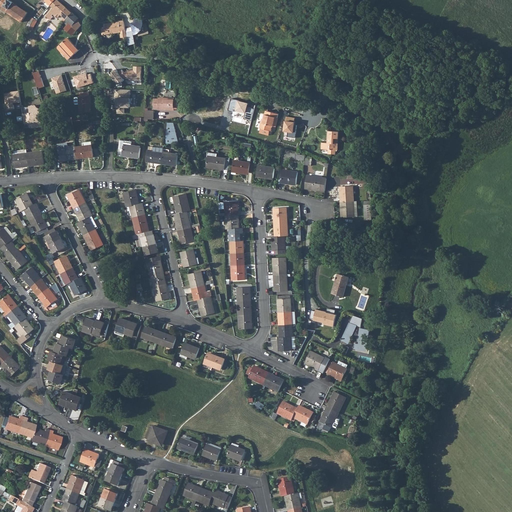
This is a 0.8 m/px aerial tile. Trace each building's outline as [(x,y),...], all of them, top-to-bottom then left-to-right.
[(0,3),(3,6),(1,9),(6,12),(22,22),(28,13),(9,0),(1,0),(0,2),(0,3)] [(58,0),(54,0),(50,5),(61,15),(61,14),(65,17),(62,20),(65,23),(67,19),(73,13),(58,0)] [(436,8),(443,10),(445,4),(439,1),(436,8)] [(73,13),(67,19),(70,22),(67,25),(65,28),(72,35),(78,29),(82,25),(82,24),(78,19),(79,18),(73,13)] [(31,17),(26,27),(33,31),(38,20),(31,17)] [(129,38),(124,19),(119,20),(119,21),(103,23),(103,26),(102,27),(101,29),(102,35),(120,32),(121,39),(129,38)] [(135,34),(137,33),(138,32),(139,31),(141,29),(141,28),(142,26),(142,24),(142,23),(141,22),(134,24),(133,23),(131,23),(130,24),(130,25),(131,26),(132,26),(134,34),(135,34)] [(68,38),(59,47),(59,49),(70,60),(80,50),(68,38)] [(142,80),(142,66),(134,66),(134,70),(128,70),(125,72),(122,69),(119,71),(116,69),(112,72),(113,77),(117,82),(122,82),(125,80),(124,79),(128,76),(130,80),(142,80)] [(41,72),(35,73),(39,89),(40,89),(46,87),(41,72)] [(87,73),(74,76),(77,87),(95,83),(91,73),(88,74),(87,73)] [(62,75),(52,78),(56,93),(66,90),(62,75)] [(133,90),(117,90),(117,113),(125,113),(125,108),(133,107),(133,90)] [(13,104),(20,103),(20,97),(19,92),(10,93),(10,96),(4,97),(6,104),(7,111),(14,110),(13,104)] [(79,106),(79,114),(91,113),(91,101),(92,101),(92,97),(79,98),(75,99),(74,100),(75,105),(76,106),(79,106)] [(158,100),(154,100),(154,110),(158,110),(158,111),(174,111),(175,109),(178,109),(178,101),(166,101),(166,100),(158,100)] [(22,115),(23,120),(40,118),(39,110),(37,109),(35,107),(29,107),(30,114),(22,115)] [(272,126),(273,126),(276,117),(278,118),(279,114),(266,110),(264,119),(262,118),(260,128),(261,128),(260,133),(268,135),(270,131),(271,131),(272,126)] [(145,112),(144,121),(153,121),(153,113),(145,112)] [(42,128),(40,118),(23,120),(23,122),(23,125),(31,124),(32,129),(42,128)] [(175,122),(168,122),(165,144),(179,144),(175,122)] [(322,142),(321,148),(328,149),(328,153),(335,154),(335,149),(338,150),(339,131),(329,130),(328,137),(329,137),(329,142),(327,142),(322,142)] [(122,141),(120,155),(138,157),(139,148),(135,147),(129,146),(130,142),(122,141)] [(83,148),(76,149),(77,158),(94,156),(93,147),(88,148),(88,147),(86,147),(83,147),(83,148)] [(153,162),(161,162),(162,153),(160,153),(161,149),(155,148),(154,152),(149,151),(149,152),(146,152),(145,162),(153,163),(153,162)] [(66,150),(59,152),(59,154),(60,160),(60,161),(77,158),(76,149),(71,150),(71,149),(69,149),(66,149),(66,150)] [(43,152),(28,154),(29,167),(45,165),(43,152)] [(162,153),(161,162),(176,164),(177,155),(162,153)] [(29,167),(28,154),(13,156),(15,169),(29,167)] [(207,157),(206,167),(213,168),(213,169),(223,170),(225,160),(221,159),(215,158),(207,157)] [(233,161),(232,171),(248,173),(250,164),(245,163),(246,162),(240,162),(233,161)] [(258,166),(256,175),(273,177),(274,168),(270,168),(270,167),(265,166),(265,167),(258,166)] [(283,169),(281,182),(296,184),(298,171),(283,169)] [(305,187),(325,190),(327,178),(307,175),(305,187)] [(341,185),(342,200),(354,200),(353,185),(341,185)] [(78,190),(66,196),(73,209),(84,203),(78,190)] [(135,190),(123,193),(126,206),(129,205),(138,203),(135,190)] [(25,193),(14,199),(20,212),(24,210),(32,206),(25,193)] [(186,193),(173,196),(177,212),(187,210),(190,209),(187,200),(186,193)] [(237,200),(224,201),(225,202),(221,203),(221,209),(225,209),(225,214),(238,213),(237,200)] [(354,200),(342,200),(342,216),(355,215),(354,200)] [(138,203),(129,205),(132,217),(145,214),(142,202),(138,203)] [(372,217),(372,202),(364,202),(365,218),(372,217)] [(84,203),(73,209),(79,221),(88,217),(91,215),(84,203)] [(32,206),(24,210),(28,220),(39,214),(34,205),(32,206)] [(287,208),(274,209),(275,223),(288,222),(287,208)] [(177,212),(174,213),(179,230),(191,227),(187,210),(177,212)] [(238,213),(225,214),(226,228),(230,228),(239,227),(238,213)] [(39,214),(28,220),(31,226),(33,231),(34,232),(45,226),(39,214)] [(145,214),(132,217),(135,230),(148,227),(145,214)] [(79,221),(76,223),(82,235),(94,229),(88,217),(79,221)] [(288,222),(275,223),(276,235),(285,234),(288,234),(288,222)] [(191,227),(179,230),(182,244),(194,240),(191,227)] [(239,227),(230,228),(231,240),(243,239),(243,227),(239,227)] [(0,231),(0,246),(2,249),(10,242),(17,237),(14,234),(12,235),(7,230),(4,229),(3,231),(2,230),(1,231),(0,231)] [(94,229),(82,235),(90,251),(101,245),(94,229)] [(45,236),(49,245),(60,239),(56,231),(45,236)] [(149,231),(136,234),(137,238),(138,238),(141,247),(144,246),(156,243),(154,234),(153,234),(152,231),(149,231)] [(276,235),(273,235),(273,241),(274,249),(286,248),(285,234),(276,235)] [(60,239),(49,245),(53,253),(64,248),(60,239)] [(243,239),(231,240),(232,252),(244,252),(243,239)] [(2,249),(0,250),(8,259),(18,252),(10,242),(2,249)] [(156,243),(144,246),(146,255),(158,252),(156,243)] [(193,249),(181,252),(185,267),(197,264),(193,249)] [(18,252),(8,259),(17,271),(27,263),(19,253),(18,252)] [(244,252),(232,252),(232,265),(245,265),(244,252)] [(147,263),(148,262),(151,276),(164,273),(160,259),(161,259),(160,255),(151,257),(146,259),(147,263)] [(65,256),(54,261),(60,274),(71,268),(65,256)] [(274,257),(275,274),(287,273),(286,256),(274,257)] [(245,265),(232,265),(233,280),(246,279),(245,265)] [(71,268),(60,274),(65,285),(68,283),(76,279),(71,268)] [(31,269),(21,277),(30,288),(40,280),(31,269)] [(202,272),(190,275),(193,286),(205,283),(202,272)] [(337,272),(332,292),(342,295),(348,275),(344,274),(344,273),(342,272),(342,273),(337,272)] [(164,273),(151,276),(154,288),(166,285),(164,273)] [(287,273),(275,274),(276,291),(288,290),(287,273)] [(76,279),(68,283),(74,296),(85,290),(79,278),(76,279)] [(40,280),(30,288),(38,297),(47,289),(40,280)] [(205,283),(193,286),(195,298),(198,297),(207,295),(205,283)] [(166,285),(154,288),(158,301),(170,298),(166,285)] [(251,286),(238,287),(239,300),(252,299),(251,288),(251,286)] [(47,289),(38,297),(46,308),(56,300),(47,289)] [(207,295),(198,297),(203,313),(214,310),(210,294),(207,295)] [(8,296),(0,302),(0,306),(7,315),(17,307),(8,296)] [(291,297),(279,298),(279,311),(292,311),(291,297)] [(252,299),(239,300),(240,314),(252,313),(252,299)] [(17,307),(7,315),(16,326),(24,320),(26,318),(17,307)] [(334,327),(337,315),(316,309),(314,321),(324,323),(324,324),(334,327)] [(292,311),(279,311),(280,324),(293,323),(292,311)] [(252,313),(240,314),(240,327),(253,327),(252,313)] [(82,329),(91,332),(95,321),(86,318),(82,329)] [(116,330),(125,333),(129,321),(120,318),(116,330)] [(16,326),(14,328),(21,336),(18,339),(20,341),(27,335),(28,335),(32,331),(24,320),(16,326)] [(95,321),(91,332),(100,335),(103,323),(95,321)] [(129,321),(125,333),(137,337),(141,326),(129,321)] [(361,326),(362,325),(350,321),(342,339),(349,342),(352,335),(359,336),(358,342),(356,342),(355,347),(359,348),(360,346),(365,347),(368,335),(369,335),(371,328),(361,326)] [(293,323),(280,324),(281,336),(291,335),(293,335),(293,323)] [(153,340),(157,342),(160,333),(155,331),(144,327),(141,336),(149,339),(148,339),(153,341),(153,340)] [(160,333),(157,342),(161,343),(161,344),(166,345),(173,347),(176,338),(160,333)] [(27,335),(20,341),(22,344),(29,338),(27,335)] [(281,336),(279,336),(280,350),(292,349),(291,335),(281,336)] [(59,340),(57,344),(69,347),(73,349),(76,340),(63,336),(62,341),(59,340)] [(185,343),(182,352),(188,355),(188,356),(192,358),(193,356),(196,358),(199,348),(196,347),(192,345),(191,346),(185,343)] [(57,344),(55,352),(63,355),(66,356),(69,347),(57,344)] [(0,365),(0,366),(9,357),(0,347),(0,365)] [(311,350),(306,361),(320,367),(324,369),(330,357),(327,355),(326,357),(325,356),(311,350)] [(52,351),(49,360),(52,361),(60,364),(63,355),(55,352),(52,351)] [(208,353),(204,362),(213,365),(212,366),(217,368),(217,367),(222,369),(225,359),(214,355),(214,356),(208,353)] [(9,357),(0,366),(11,377),(20,368),(9,357)] [(333,360),(328,371),(343,378),(348,367),(333,360)] [(52,361),(49,370),(52,371),(60,374),(63,365),(60,364),(52,361)] [(250,377),(265,384),(270,372),(255,365),(250,377)] [(60,374),(52,371),(49,380),(61,384),(64,375),(60,374)] [(270,372),(265,384),(280,391),(285,380),(270,372)] [(336,390),(329,405),(340,410),(347,395),(336,390)] [(59,403),(68,406),(72,395),(63,392),(59,403)] [(72,395),(68,406),(77,409),(81,397),(72,395)] [(279,412),(294,418),(295,416),(299,407),(284,401),(279,412)] [(299,407),(295,416),(310,422),(315,411),(305,407),(300,404),(299,407)] [(323,420),(320,426),(331,429),(333,425),(334,425),(340,410),(329,405),(322,420),(323,420)] [(9,418),(5,430),(19,435),(23,423),(9,418)] [(23,423),(19,435),(32,439),(35,430),(36,428),(23,423)] [(146,438),(162,444),(163,440),(164,435),(165,435),(167,432),(150,426),(146,438)] [(32,439),(31,442),(45,447),(49,435),(35,430),(32,439)] [(49,435),(45,447),(58,451),(62,440),(49,435)] [(180,439),(176,448),(193,455),(197,446),(180,439)] [(208,445),(204,454),(218,459),(222,451),(208,445)] [(232,446),(229,455),(243,461),(246,452),(232,446)] [(84,452),(79,463),(93,468),(98,457),(84,452)] [(108,460),(104,471),(107,473),(110,467),(112,461),(108,460)] [(110,467),(107,473),(119,477),(124,465),(112,461),(110,467)] [(35,472),(32,479),(43,484),(44,480),(43,480),(46,472),(47,473),(49,468),(39,463),(35,472)] [(119,477),(107,473),(104,482),(116,486),(119,477)] [(72,477),(67,490),(78,495),(83,482),(84,482),(72,477)] [(289,477),(277,480),(281,497),(284,496),(293,494),(289,477)] [(164,478),(162,482),(171,485),(173,486),(175,482),(164,478)] [(160,481),(155,494),(166,498),(171,485),(162,482),(160,481)] [(29,482),(21,501),(22,501),(31,506),(33,502),(39,487),(29,482)] [(83,482),(78,495),(83,497),(84,495),(83,495),(87,484),(83,482)] [(186,484),(182,495),(195,501),(200,489),(186,484)] [(200,489),(195,501),(208,506),(209,503),(213,494),(200,489)] [(67,490),(62,502),(65,503),(74,506),(78,495),(67,490)] [(104,490),(101,498),(113,503),(116,494),(104,490)] [(213,494),(209,503),(223,508),(227,496),(214,491),(213,494)] [(293,494),(284,496),(285,499),(287,510),(300,507),(296,493),(293,494)] [(155,494),(150,506),(159,509),(162,510),(166,498),(155,494)] [(11,495),(8,500),(15,504),(18,499),(11,495)] [(113,503),(101,498),(98,507),(109,511),(113,503)] [(21,501),(18,499),(15,504),(15,505),(22,508),(19,511),(32,511),(34,508),(31,506),(21,501)] [(65,503),(61,511),(74,511),(77,507),(74,506),(65,503)]
